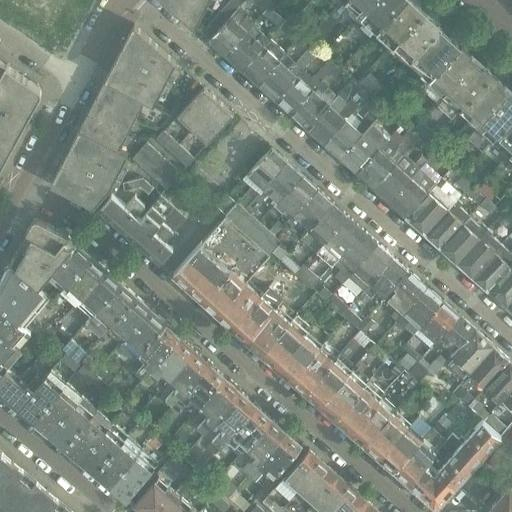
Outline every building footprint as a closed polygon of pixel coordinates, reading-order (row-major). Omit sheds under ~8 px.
[(1,0),(71,37),(91,0),(1,0)] [(165,0),(194,26),(208,0),(165,0)] [(201,33),(211,41),(240,9),(247,0),(230,0),(202,32),(201,33)] [(344,0),(345,0),(361,15),(374,0),(344,0)] [(374,0),(361,15),(378,30),(405,0),(374,0)] [(420,3),(417,0),(405,0),(378,30),(394,45),(427,8),(421,5),(420,3)] [(394,45),(410,60),(442,24),(441,23),(440,20),(427,8),(394,45)] [(211,41),(228,56),(252,29),(255,26),(256,24),(248,17),(248,16),(240,9),(211,41)] [(410,60),(430,78),(464,42),(462,41),(461,42),(460,39),(456,36),(455,36),(454,35),(453,32),(445,25),(442,24),(410,60)] [(105,81),(145,102),(154,106),(176,62),(134,25),(123,47),(105,81)] [(270,40),(255,26),(252,29),(228,56),(244,70),(270,40)] [(244,70),(261,85),(287,55),(270,40),(244,70)] [(464,42),(430,78),(427,81),(443,96),(479,56),(464,42)] [(261,85),(278,100),(301,73),(304,70),(319,53),(312,47),(297,64),(287,55),(261,85)] [(443,96),(460,111),(496,72),(479,56),(443,96)] [(0,168),(42,92),(41,87),(0,59),(0,168)] [(301,73),(278,100),(294,115),(319,86),(322,83),(315,77),(314,78),(304,70),(301,73)] [(460,111),(476,126),(511,86),(496,72),(460,111)] [(97,97),(137,118),(145,102),(105,81),(97,97)] [(310,129),(327,144),(356,111),(361,106),(353,99),(361,89),(352,82),(330,107),(310,129)] [(294,115),(310,129),(330,107),(319,96),(324,90),(319,86),(294,115)] [(511,86),(476,126),(493,141),(511,120),(511,86)] [(177,118),(207,143),(234,114),(203,87),(177,118)] [(88,113),(128,134),(137,118),(97,97),(88,113)] [(364,118),(356,111),(327,144),(343,158),(366,133),(375,123),(385,111),(377,103),(364,118)] [(128,134),(88,113),(80,129),(120,150),(128,134)] [(511,120),(493,141),(510,157),(511,154),(511,120)] [(366,133),(343,158),(359,173),(389,140),(391,137),(375,123),(366,133)] [(130,155),(120,150),(80,129),(51,184),(94,206),(111,189),(130,155)] [(155,142),(185,168),(194,158),(164,132),(155,142)] [(389,140),(359,173),(371,183),(376,188),(396,165),(404,157),(397,151),(399,149),(389,140)] [(133,159),(167,189),(181,173),(147,143),(133,159)] [(238,203),(244,209),(287,162),(271,147),(247,173),(242,179),(252,188),(238,203)] [(405,155),(404,157),(396,165),(376,188),(392,203),(422,169),(405,155)] [(426,164),(431,169),(440,159),(435,155),(426,164)] [(303,175),(287,162),(244,209),(250,215),(263,200),(273,209),(279,202),(303,175)] [(422,169),(392,203),(408,217),(429,194),(435,186),(438,183),(422,169)] [(315,186),(303,175),(279,202),(290,212),(288,215),(291,218),(319,188),(316,185),(315,186)] [(98,209),(160,263),(160,261),(172,248),(173,247),(170,244),(179,235),(174,231),(186,218),(161,195),(161,194),(143,179),(121,184),(98,209)] [(408,217),(428,234),(457,201),(451,195),(455,190),(442,179),(438,183),(435,186),(429,194),(408,217)] [(319,188),(291,218),(295,221),(297,218),(309,228),(333,202),(321,192),(323,191),(319,188)] [(227,194),(216,205),(225,214),(237,203),(228,195),(227,194)] [(428,234),(443,248),(471,216),(461,208),(463,206),(457,201),(428,234)] [(333,202),(309,228),(302,236),(311,244),(310,245),(317,252),(349,216),(333,202)] [(206,303),(218,314),(246,282),(281,243),(237,203),(225,214),(173,274),(199,297),(199,298),(201,300),(202,299),(203,300),(202,301),(205,303),(206,303)] [(353,220),(349,216),(317,252),(332,265),(333,264),(340,256),(363,229),(364,228),(354,219),(353,220)] [(471,216),(443,248),(459,263),(487,231),(482,226),(481,226),(471,216)] [(38,286),(50,272),(76,242),(68,235),(37,218),(33,220),(10,263),(11,263),(38,286)] [(340,270),(348,277),(378,243),(379,241),(368,232),(367,233),(363,229),(340,256),(333,264),(340,270)] [(487,231),(459,263),(475,277),(503,245),(492,236),(492,235),(487,231)] [(50,272),(65,286),(92,256),(76,242),(50,272)] [(348,277),(363,290),(370,283),(393,255),(394,254),(383,245),(383,246),(378,243),(348,277)] [(485,286),(489,290),(511,265),(511,253),(503,245),(475,277),(485,286)] [(370,283),(363,290),(371,297),(377,290),(385,297),(409,269),(393,255),(370,283)] [(65,286),(81,300),(107,270),(92,256),(65,286)] [(11,263),(10,263),(0,281),(0,306),(24,328),(51,297),(38,286),(11,263)] [(511,265),(489,290),(509,307),(511,303),(511,265)] [(77,304),(91,317),(122,283),(107,270),(81,300),(77,304)] [(388,300),(404,314),(428,287),(412,272),(388,300)] [(238,332),(248,340),(276,308),(274,306),(292,286),(284,278),(278,285),(274,282),(262,295),(261,294),(235,324),(232,327),(238,332)] [(261,294),(246,282),(218,314),(226,321),(231,326),(234,323),(235,324),(261,294)] [(91,317),(107,330),(137,296),(122,283),(91,317)] [(420,328),(444,301),(428,287),(404,314),(395,324),(401,329),(404,326),(414,335),(420,328)] [(152,309),(137,296),(107,330),(121,343),(152,309)] [(445,300),(444,301),(420,328),(435,342),(437,340),(459,315),(456,312),(457,312),(445,300)] [(0,306),(0,334),(18,349),(31,334),(24,328),(0,306)] [(262,352),(290,320),(276,308),(248,340),(255,347),(261,353),(261,352),(262,352)] [(167,323),(152,309),(121,343),(136,357),(138,355),(166,323),(167,323)] [(459,315),(437,340),(440,343),(442,341),(446,344),(444,347),(453,355),(475,329),(476,328),(464,317),(463,318),(459,315)] [(290,320),(262,352),(261,353),(267,358),(277,366),(305,334),(290,320)] [(136,375),(143,381),(183,336),(178,332),(177,333),(174,330),(166,323),(138,355),(147,363),(136,375)] [(495,347),(475,329),(453,355),(451,357),(455,360),(448,368),(464,382),(495,347)] [(365,348),(368,351),(374,345),(360,332),(353,339),(364,349),(365,348)] [(0,360),(8,367),(8,366),(20,352),(18,349),(0,334),(0,360)] [(291,378),(291,379),(320,347),(305,334),(277,366),(285,373),(285,374),(290,378),(291,378)] [(183,336),(143,381),(150,387),(160,375),(168,382),(196,350),(187,342),(184,340),(186,339),(183,336)] [(71,339),(63,348),(67,352),(78,362),(87,353),(71,339)] [(297,384),(307,392),(335,360),(320,347),(291,379),(297,384)] [(511,361),(495,347),(464,382),(462,385),(469,391),(478,381),(487,389),(511,361)] [(196,350),(168,382),(176,389),(166,401),(172,407),(212,363),(207,358),(207,359),(204,356),(203,357),(196,350)] [(45,364),(52,370),(61,359),(62,358),(55,353),(45,364)] [(63,368),(71,374),(74,371),(75,372),(81,365),(67,353),(61,360),(66,364),(63,368)] [(82,362),(94,372),(99,366),(87,355),(82,362)] [(335,360),(307,392),(315,399),(314,400),(320,405),(320,404),(321,404),(349,373),(335,360)] [(511,361),(511,362),(511,361),(487,389),(496,397),(492,402),(498,407),(511,391),(511,361)] [(198,408),(226,377),(226,376),(225,377),(217,369),(217,368),(214,366),(215,365),(212,363),(172,407),(180,413),(190,401),(198,408)] [(24,365),(17,373),(21,377),(27,370),(28,369),(24,365)] [(0,375),(0,389),(20,407),(44,379),(30,367),(28,369),(27,370),(21,377),(17,373),(8,366),(8,367),(0,375)] [(101,367),(96,374),(102,379),(107,372),(101,367)] [(20,407),(35,420),(67,383),(52,370),(44,379),(20,407)] [(326,410),(336,418),(364,386),(349,373),(321,404),(320,405),(326,410)] [(215,424),(243,392),(242,391),(240,389),(240,388),(229,377),(228,378),(226,377),(198,408),(208,417),(197,429),(205,436),(215,424)] [(35,420),(51,433),(81,398),(83,396),(67,383),(35,420)] [(364,386),(336,418),(344,425),(344,426),(349,431),(350,430),(350,431),(378,399),(364,386)] [(511,391),(498,407),(505,413),(509,408),(511,410),(511,391)] [(243,392),(215,424),(223,431),(207,449),(213,455),(219,448),(259,405),(254,400),(253,402),(243,392)] [(51,433),(66,446),(97,411),(81,398),(51,433)] [(356,436),(365,444),(394,412),(378,399),(350,431),(355,436),(356,436)] [(262,407),(259,405),(219,448),(226,455),(236,443),(244,450),(272,419),(261,409),(262,407)] [(66,446),(82,459),(112,424),(97,411),(66,446)] [(408,425),(394,412),(365,444),(374,451),(373,452),(378,457),(379,456),(379,457),(408,425)] [(242,469),(249,475),(289,431),(284,426),(283,428),(272,419),(244,450),(252,457),(242,469)] [(445,462),(437,471),(455,488),(501,436),(484,420),(462,443),(453,434),(447,440),(443,436),(443,445),(436,454),(445,462)] [(82,459),(97,472),(127,437),(112,424),(82,459)] [(385,462),(394,470),(421,440),(423,438),(408,425),(379,457),(385,463),(385,462)] [(289,431),(249,475),(256,481),(266,469),(274,476),(300,447),(302,448),(302,447),(301,446),(303,444),(302,443),(301,445),(291,435),(292,434),(289,431)] [(97,472),(112,485),(142,449),(127,437),(97,472)] [(409,483),(410,483),(428,463),(436,454),(421,440),(394,470),(406,480),(405,481),(408,483),(409,483)] [(142,449),(112,485),(127,497),(157,462),(142,449)] [(282,479),(298,492),(324,462),(309,449),(282,479)] [(71,511),(0,451),(0,511),(71,511)] [(436,454),(428,463),(437,471),(445,462),(436,454)] [(167,463),(187,480),(193,474),(173,456),(167,463)] [(338,475),(324,462),(298,492),(312,505),(338,475)] [(428,463),(410,483),(434,506),(439,505),(455,488),(437,471),(428,463)] [(193,474),(187,480),(204,495),(210,489),(193,474)] [(312,505),(320,511),(331,511),(353,487),(338,475),(312,505)] [(134,504),(143,511),(196,511),(158,479),(134,504)] [(487,511),(488,511),(511,511),(511,483),(487,511)] [(331,511),(356,511),(367,500),(353,487),(331,511)] [(206,497),(222,511),(225,511),(230,507),(212,491),(206,497)] [(229,498),(243,511),(249,504),(235,491),(229,498)] [(380,511),(367,500),(356,511),(380,511)] [(268,508),(272,511),(280,511),(283,509),(273,501),(268,508)]
